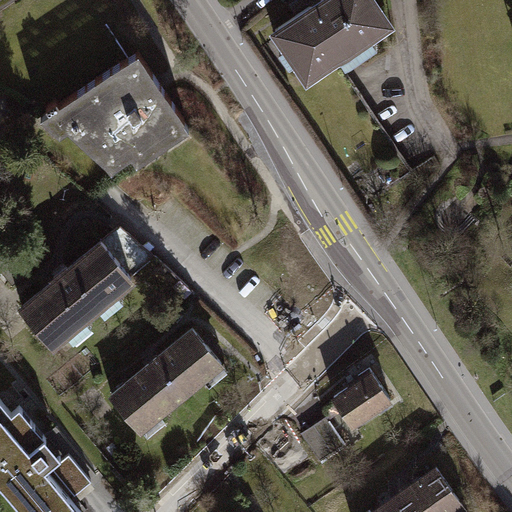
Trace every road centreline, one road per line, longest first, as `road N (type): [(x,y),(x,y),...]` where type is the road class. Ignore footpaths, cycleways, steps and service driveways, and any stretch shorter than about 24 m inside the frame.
road 1 (secondary): [(384,291),(332,224),(192,0)]
road 2 (residential): [(384,291),(162,511)]
road 3 (unknown): [(300,376),(199,277),(96,201)]
road 4 (secondary): [(511,468),(384,291)]
